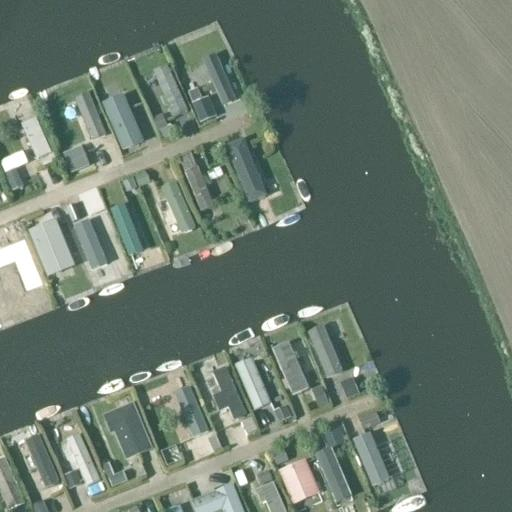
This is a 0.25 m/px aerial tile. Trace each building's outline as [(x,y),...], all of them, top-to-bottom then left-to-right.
[(237,100),(216,53),(203,59),(213,82),(209,84),(212,93),(217,91),(224,106),(237,100)] [(189,111),(168,64),(154,70),(175,117),(189,111)] [(218,116),(210,96),(202,99),(198,88),(188,91),(201,123),(218,116)] [(107,134),(90,92),(75,98),(92,140),(107,134)] [(145,141),(124,93),(103,102),(123,150),(145,141)] [(168,125),(163,114),(154,119),(159,131),(160,130),(163,139),(175,134),(171,124),(168,125)] [(52,152),(37,117),(22,124),(38,159),(52,152)] [(225,144),(251,203),(270,194),(266,185),(276,180),(273,171),(263,175),(245,136),(225,144)] [(90,166),(82,146),(63,153),(71,174),(90,166)] [(57,160),(54,153),(40,158),(44,166),(57,160)] [(215,206),(198,166),(196,166),(192,155),(181,159),(202,211),(215,206)] [(224,175),(220,167),(208,172),(211,181),(224,175)] [(24,186),(17,169),(6,173),(13,190),(24,186)] [(150,183),(146,173),(136,177),(140,187),(150,183)] [(137,188),(133,178),(122,182),(127,192),(137,188)] [(196,227),(177,181),(162,187),(182,233),(196,227)] [(120,249),(104,203),(89,207),(105,254),(120,249)] [(145,250),(126,203),(111,209),(130,256),(145,250)] [(89,222),(85,209),(68,215),(73,228),(89,222)] [(76,265),(57,218),(29,230),(48,277),(76,265)] [(43,294),(17,228),(4,233),(7,242),(6,243),(29,300),(43,294)] [(344,371),(325,325),(309,332),(328,378),(344,371)] [(293,395),(310,388),(290,341),(273,349),(286,379),(283,381),(287,390),(290,388),(293,395)] [(253,357),(236,365),(255,411),(272,404),(253,357)] [(247,417),(226,370),(213,376),(221,395),(213,398),(219,414),(229,410),(234,423),(247,417)] [(361,394),(354,378),(341,383),(347,400),(361,394)] [(329,403),(323,387),(313,391),(319,407),(329,403)] [(174,396),(193,440),(208,434),(189,389),(174,396)] [(153,449),(134,402),(104,415),(112,434),(116,433),(127,460),(153,449)] [(288,406),(274,411),(279,423),(293,417),(288,406)] [(359,418),(364,431),(381,424),(376,411),(359,418)] [(256,433),(251,420),(241,424),(246,437),(256,433)] [(329,449),(316,454),(337,503),(353,496),(334,449),(347,444),(344,436),(348,434),(344,425),(323,434),(329,449)] [(392,479),(372,433),(354,440),(374,487),(392,479)] [(100,483),(79,436),(66,442),(87,488),(100,483)] [(60,483),(40,437),(25,443),(46,489),(60,483)] [(221,449),(216,438),(208,441),(213,452),(221,449)] [(289,461),(285,450),(273,455),(278,466),(289,461)] [(26,504),(5,456),(0,458),(0,490),(9,511),(26,504)] [(307,460),(279,471),(294,505),(321,494),(307,460)] [(107,478),(115,475),(110,463),(102,466),(107,478)] [(82,485),(76,471),(64,476),(69,490),(82,485)] [(249,484),(243,471),(235,474),(241,488),(249,484)] [(274,481),(269,471),(258,476),(262,486),(274,481)] [(128,482),(123,472),(109,478),(113,488),(128,482)] [(287,511),(274,483),(258,490),(263,503),(267,501),(271,511),(287,511)] [(245,511),(234,484),(193,500),(197,511),(245,511)] [(48,511),(44,501),(32,506),(34,511),(48,511)]
